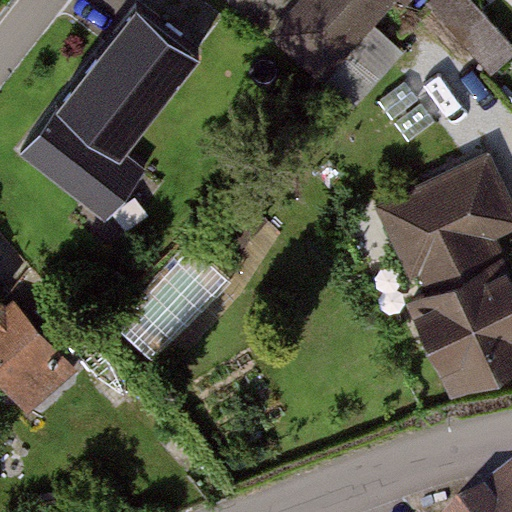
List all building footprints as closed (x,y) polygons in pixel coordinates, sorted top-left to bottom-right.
[(305,0),(274,35),(348,100),(395,47),(370,25),(392,0),(305,0)] [(511,54),(511,43),(470,0),(432,0),(429,3),(494,72),(511,54)] [(138,4),(23,152),(108,218),(148,167),(122,147),(198,50),(138,4)] [(466,391),(511,369),(511,277),(492,235),(511,225),(511,201),(491,155),(381,205),(466,391)] [(28,313),(0,337),(0,381),(33,418),(82,374),(28,313)] [(511,511),(511,491),(483,511),(511,511)]
